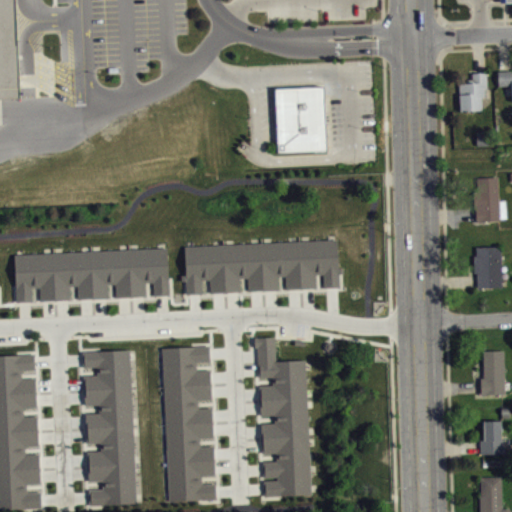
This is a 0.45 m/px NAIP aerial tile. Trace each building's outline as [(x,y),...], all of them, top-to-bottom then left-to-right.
[(0,0),(0,97),(20,97),(15,0),(0,0)] [(511,69),(497,69),(498,85),(511,84),(511,100),(511,69)] [(461,110),(484,109),(483,95),(486,95),(486,86),(488,86),(488,71),(472,71),(472,77),(466,77),(466,81),(458,81),(461,110)] [(274,87),(324,84),(328,148),(278,150),(274,87)] [(477,177),(478,190),(474,190),(473,207),(476,207),(476,221),(500,219),(500,217),(507,217),(506,199),(499,200),(498,175),(477,177)] [(184,244),(186,273),(181,273),(181,279),(186,279),(186,292),(202,291),(201,277),(210,277),(210,291),(239,290),(239,276),(248,275),(248,289),(277,288),(277,274),(285,273),(286,287),(315,286),(315,272),(323,272),(324,285),(339,284),(339,272),(344,272),(344,266),(338,266),(337,238),(184,244)] [(476,245),(477,255),(474,255),(475,271),(477,271),(477,287),(502,286),(501,245),(476,245)] [(14,253),(16,300),(31,300),(31,286),(40,286),(40,299),(69,298),(69,284),(77,284),(78,297),(107,296),(106,282),(115,282),(116,296),(145,295),(145,280),(153,280),(154,294),(169,293),(167,246),(14,253)] [(312,492),(263,494),(263,479),(277,478),(276,475),(263,475),(262,460),(276,459),(275,451),(262,451),(261,422),(274,421),(274,413),(260,414),(259,384),(272,383),(272,375),(258,376),(257,346),(254,346),(254,336),(275,335),(276,360),(307,358),(312,492)] [(168,499),(217,497),(216,482),(202,483),(202,474),(216,474),(214,444),(200,444),(200,436),(214,435),(213,406),(199,406),(198,398),(212,398),(211,368),(197,369),(196,360),(210,360),(210,344),(162,346),(168,499)] [(130,347),(82,349),(83,364),(97,364),(97,372),(84,373),(85,402),(99,402),(99,410),(86,411),(87,440),(101,440),(101,448),(87,449),(89,479),(103,478),(103,486),(89,487),(90,503),(137,501),(130,347)] [(480,377),(481,393),(506,392),(504,349),(483,349),(484,376),(480,377)] [(0,507),(41,506),(41,490),(26,491),(26,483),(40,482),(39,452),(24,453),(24,444),(38,444),(37,414),(23,415),(23,407),(37,406),(35,376),(21,377),(21,369),(35,368),(34,352),(0,353),(0,507)] [(501,405),(502,416),(511,416),(510,405),(501,405)] [(483,419),(484,438),(480,438),(480,453),(504,452),(504,438),(501,438),(501,419),(483,419)] [(479,511),(510,511),(510,507),(502,507),(501,475),(478,476),(479,511)]
